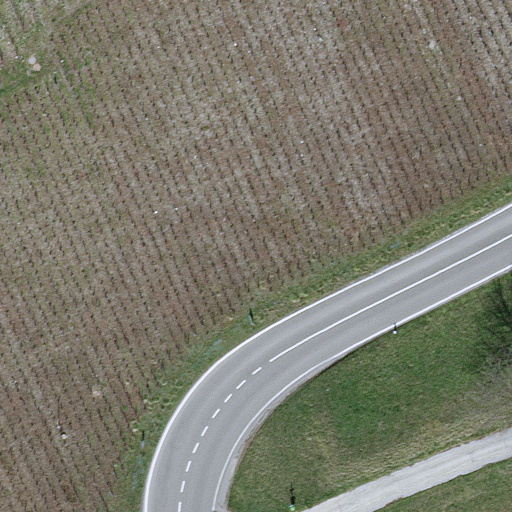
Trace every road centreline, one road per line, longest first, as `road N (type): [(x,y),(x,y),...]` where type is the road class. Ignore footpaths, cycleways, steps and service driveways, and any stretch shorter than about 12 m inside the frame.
road 1 (secondary): [(180,511),(180,488),(212,411),(246,379),(302,339),(511,235)]
road 2 (residential): [(339,511),(511,448)]
